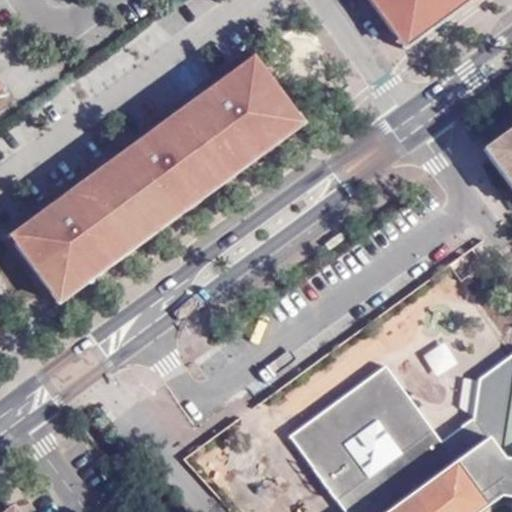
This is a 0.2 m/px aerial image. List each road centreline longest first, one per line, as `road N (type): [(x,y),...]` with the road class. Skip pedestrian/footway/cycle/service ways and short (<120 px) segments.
road 1 (residential): [(25,426),(419,134)]
road 2 (residential): [(402,111),(7,400)]
road 3 (residential): [(0,184),(249,0)]
road 4 (residential): [(402,111),(314,0)]
road 5 (residential): [(511,31),(402,111)]
